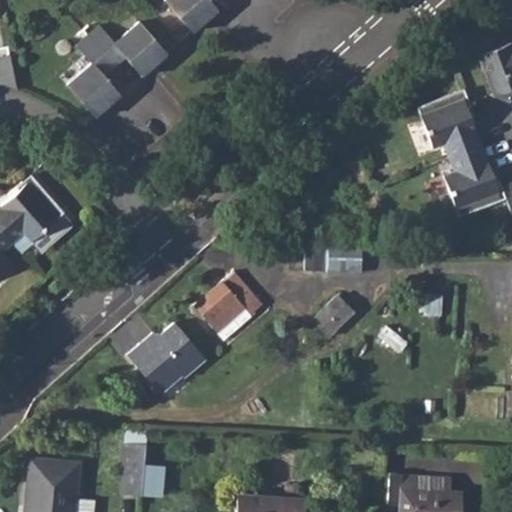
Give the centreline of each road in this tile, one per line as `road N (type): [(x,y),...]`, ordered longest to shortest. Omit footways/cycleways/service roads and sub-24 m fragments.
road 1 (residential): [(0,377),(131,262),(144,222)]
road 2 (residential): [(0,105),(102,154),(132,191),(144,222)]
